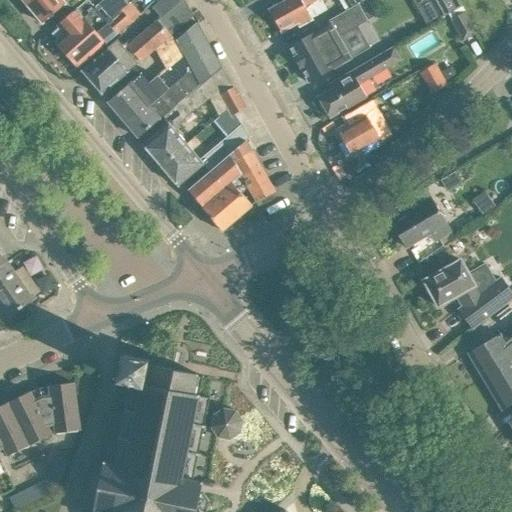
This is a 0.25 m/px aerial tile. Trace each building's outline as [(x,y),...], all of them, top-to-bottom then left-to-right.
[(70,9),(80,0),(79,0),(33,0),(28,5),(43,23),(66,3),(70,9)] [(58,39),(58,40),(56,41),(56,42),(78,68),(107,43),(97,31),(108,22),(117,34),(132,21),(141,13),(132,3),(130,5),(125,0),(103,0),(95,7),(89,0),(86,0),(58,25),(60,27),(53,33),(58,39)] [(185,0),(180,0),(158,0),(152,6),(161,17),(125,48),(117,39),(80,70),(102,95),(156,47),(157,49),(172,36),(171,35),(194,15),(185,0)] [(286,0),(269,9),(282,32),(298,23),(300,26),(312,19),(312,18),(327,9),(322,0),(286,0)] [(339,36),(368,20),(363,11),(369,7),(365,0),(363,0),(346,11),(312,30),(313,32),(289,46),(295,56),(294,57),(300,67),(301,67),(309,82),(351,58),(339,36)] [(363,0),(340,0),(346,11),(363,0)] [(431,0),(441,17),(462,6),(458,0),(431,0)] [(463,40),(477,32),(465,11),(451,19),(463,40)] [(222,66),(208,41),(197,22),(176,40),(172,36),(157,49),(167,67),(150,82),(142,72),(109,100),(108,101),(139,137),(163,116),(222,66)] [(327,112),(330,117),(365,97),(358,85),(400,60),(392,46),(333,81),(336,86),(318,96),(322,102),(321,105),(324,111),(327,112)] [(446,83),(440,72),(435,63),(421,71),(433,92),(447,84),(446,83)] [(218,92),(232,84),(222,66),(163,116),(169,123),(144,144),(161,165),(187,143),(174,127),(195,108),(196,110),(209,99),(219,116),(223,113),(227,109),(218,92)] [(233,118),(237,116),(236,113),(246,108),(232,84),(218,92),(227,109),(233,118)] [(381,139),(404,118),(393,106),(373,124),(367,115),(338,131),(352,155),(381,139)] [(249,136),(237,116),(233,118),(227,109),(223,113),(228,121),(232,119),(236,128),(211,150),(210,149),(200,158),(187,143),(161,165),(179,186),(204,164),(210,171),(249,136)] [(249,187),(257,201),(260,199),(263,204),(274,197),(272,193),(275,191),(247,141),(246,140),(250,137),(249,136),(210,171),(188,189),(203,206),(202,207),(222,230),(252,205),(241,193),(249,187)] [(455,172),(442,179),(449,191),(462,183),(455,172)] [(485,191),(474,200),(485,215),(496,207),(485,191)] [(406,246),(419,239),(420,240),(431,233),(435,240),(452,231),(432,197),(404,214),(405,216),(392,223),(406,246)] [(459,308),(473,328),(511,298),(511,292),(500,277),(495,281),(486,264),(469,273),(461,259),(424,280),(439,306),(457,295),(462,305),(459,308)] [(0,330),(33,314),(28,304),(34,299),(8,261),(0,266),(0,330)] [(313,262),(292,275),(290,276),(300,293),(324,279),(313,262)] [(502,332),(468,352),(483,377),(511,360),(511,334),(506,340),(502,332)] [(90,478),(87,492),(93,502),(96,502),(94,511),(99,511),(206,511),(209,500),(204,492),(201,492),(203,483),(202,483),(203,479),(201,479),(200,482),(193,481),(198,455),(201,456),(201,453),(198,453),(204,427),(207,428),(207,425),(204,425),(210,397),(199,394),(203,376),(197,374),(198,374),(188,372),(187,374),(161,369),(162,366),(152,364),(152,365),(148,364),(149,360),(129,356),(124,354),(119,378),(118,380),(131,383),(126,406),(117,451),(114,464),(104,462),(102,471),(100,470),(90,478)] [(502,409),(511,403),(511,360),(483,377),(502,409)] [(0,459),(1,459),(0,456),(0,449),(4,447),(8,455),(52,434),(48,426),(51,424),(55,424),(56,433),(81,429),(74,382),(49,385),(51,395),(42,396),(35,399),(31,391),(0,405),(0,459)] [(214,414),(211,426),(218,437),(230,439),(241,432),(243,420),(236,410),(224,407),(214,414)] [(68,460),(56,455),(46,479),(9,497),(15,509),(58,488),(68,460)]
